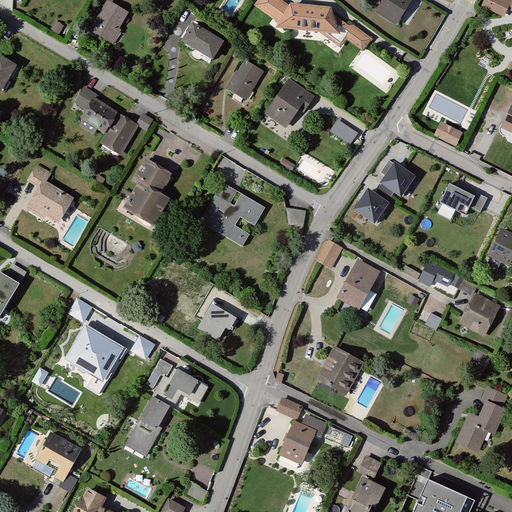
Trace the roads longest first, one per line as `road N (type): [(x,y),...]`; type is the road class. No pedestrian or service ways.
road 1 (residential): [(0,11),(329,211)]
road 2 (residential): [(257,391),(0,240)]
road 3 (residential): [(257,391),(289,292),(329,211)]
road 4 (residential): [(390,123),(467,0)]
road 5 (residential): [(390,123),(511,187)]
road 6 (residential): [(212,511),(257,391)]
